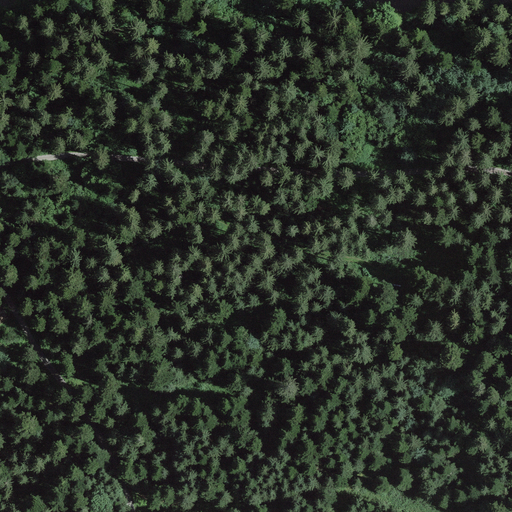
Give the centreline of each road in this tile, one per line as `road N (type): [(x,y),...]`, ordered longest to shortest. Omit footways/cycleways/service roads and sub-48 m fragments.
road 1 (track): [(511,177),(110,155),(0,157)]
road 2 (track): [(511,373),(456,338),(392,259),(189,161)]
road 3 (track): [(144,511),(77,392),(0,330)]
